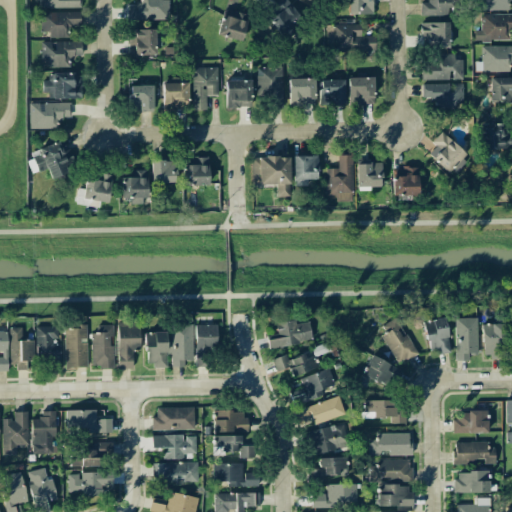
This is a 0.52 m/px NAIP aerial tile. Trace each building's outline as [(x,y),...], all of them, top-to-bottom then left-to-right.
[(128,4),(128,19),(167,19),(166,0),(140,0),(140,4),(128,4)] [(372,0),(347,0),(348,14),(373,14),(372,0)] [(420,16),(446,15),(445,0),(430,0),(431,2),(419,2),(420,16)] [(271,15),(282,38),(303,28),(292,5),(271,15)] [(48,38),(69,37),(69,27),(80,27),(80,12),(40,12),(40,32),(48,32),(48,38)] [(221,15),(216,34),(242,41),(248,15),(235,12),(233,18),(221,15)] [(480,30),(474,30),(474,40),(509,40),(509,30),(511,30),(511,13),(480,14),(480,30)] [(448,22),(421,23),(421,49),(448,48),(448,22)] [(325,25),(326,52),(375,50),(374,36),(360,37),(360,24),(325,25)] [(129,55),(155,55),(155,29),(134,29),(134,40),(128,40),(129,55)] [(69,67),(69,57),(81,56),(81,41),(40,42),(40,62),(48,61),(48,67),(69,67)] [(511,45),(480,46),(480,70),(511,69),(511,45)] [(461,59),(453,60),(453,53),(432,54),(433,64),(420,64),(421,80),(461,79),(461,59)] [(217,67),(190,68),(192,110),(206,110),(206,95),(218,95),(217,67)] [(257,75),(256,96),(264,97),(264,107),(281,107),(282,67),(262,67),(261,75),(257,75)] [(80,98),(79,73),(51,73),(52,80),(44,80),(44,99),(80,98)] [(373,104),(372,77),(347,77),(348,105),(373,104)] [(511,102),(511,77),(489,77),(488,102),(511,102)] [(314,78),(288,79),(289,106),(314,105),(314,78)] [(344,106),(344,80),(319,79),(319,105),(344,106)] [(225,108),(250,107),(249,80),(225,80),(225,108)] [(187,83),(162,83),(162,111),(188,110),(187,83)] [(461,83),(421,84),(422,99),(434,99),(434,109),(454,108),(454,104),(462,103),(461,83)] [(152,110),(151,85),(128,86),(129,111),(152,110)] [(56,128),(56,118),(70,118),(69,102),(28,103),(28,129),(56,128)] [(506,147),(502,122),(479,126),(484,151),(506,147)] [(425,152),(452,177),(469,158),(442,133),(425,152)] [(31,152),(37,172),(47,169),(50,179),(69,173),(60,143),(31,152)] [(292,156),(293,186),(306,185),(306,179),(317,178),(317,155),(292,156)] [(351,155),(338,155),(338,168),(325,168),(326,195),(337,195),(337,200),(342,200),(342,193),(352,193),(351,155)] [(251,185),(275,184),(275,197),(289,196),(288,156),(250,157),(251,185)] [(151,183),(174,183),(174,160),(150,161),(151,183)] [(356,187),(381,187),(380,163),(356,163),(356,187)] [(208,185),(208,164),(182,165),(183,186),(208,185)] [(392,196),(417,195),(416,168),(391,169),(392,196)] [(120,199),(130,198),(130,204),(145,204),(144,170),(130,171),(130,177),(120,177),(120,199)] [(75,205),(98,206),(99,202),(107,202),(109,174),(97,173),(97,181),(84,180),(83,189),(76,188),(75,205)] [(398,365),(417,352),(394,317),(381,325),(386,332),(379,336),(398,365)] [(449,353),(443,317),(422,321),(429,356),(449,353)] [(476,354),(475,318),(453,318),(455,361),(468,360),(468,354),(476,354)] [(275,322),(277,338),(267,339),(268,347),(311,342),(308,322),(295,323),(295,320),(275,322)] [(139,351),(138,322),(116,322),(118,369),(132,368),(132,351),(139,351)] [(191,324),(168,325),(168,332),(144,332),(145,366),(168,366),(168,367),(184,367),(183,361),(192,361),(191,324)] [(216,347),(216,324),(194,325),(195,366),(206,366),(205,347),(216,347)] [(505,357),(504,324),(481,324),(482,358),(505,357)] [(112,345),(111,325),(91,325),(92,368),(113,367),(112,345)] [(57,326),(35,326),(36,366),(60,365),(60,341),(57,341),(57,326)] [(65,368),(87,368),(86,326),(63,327),(65,368)] [(33,360),(33,340),(22,340),(22,327),(8,327),(9,368),(25,368),(25,360),(33,360)] [(271,359),(275,372),(289,367),(291,376),(318,367),(315,357),(305,360),(303,354),(287,359),(286,354),(271,359)] [(361,376),(393,389),(401,369),(369,356),(361,376)] [(305,392),(291,397),(295,406),(323,394),(322,392),(335,387),(327,368),(299,379),(305,392)] [(344,414),(338,396),(293,412),(297,424),(312,419),(314,424),(344,414)] [(390,400),(362,400),(363,418),(389,417),(390,423),(405,423),(405,408),(390,409),(390,400)] [(151,417),(151,430),(193,429),(193,407),(155,408),(155,417),(151,417)] [(66,434),(111,433),(110,419),(95,419),(95,409),(65,410),(66,434)] [(212,432),(244,431),(244,410),(212,411),(212,432)] [(454,434),(486,432),(485,410),(453,412),(454,434)] [(31,419),(31,454),(54,453),(54,411),(38,411),(38,419),(31,419)] [(2,455),(15,455),(15,445),(27,444),(26,412),(12,412),(13,419),(1,419),(2,455)] [(314,452),(348,448),(344,424),(305,430),(306,444),(313,443),(314,452)] [(409,433),(375,433),(375,440),(368,440),(368,456),(379,456),(379,455),(409,454),(409,433)] [(162,459),(182,459),(182,453),(195,453),(195,436),(183,436),(183,435),(151,435),(151,448),(162,448),(162,459)] [(212,454),(239,453),(239,458),(249,458),(249,445),(241,445),(241,435),(212,436),(212,454)] [(483,462),(483,464),(494,463),(494,448),(483,448),(483,441),(452,442),(452,463),(483,462)] [(111,443),(97,442),(97,451),(70,450),(69,466),(99,467),(99,456),(110,456),(111,443)] [(318,458),(318,468),(307,469),(308,482),(324,481),(324,476),(346,475),(345,457),(318,458)] [(151,463),(152,477),(166,477),(166,482),(198,481),(198,462),(151,463)] [(242,463),(212,463),(212,482),(227,481),(228,487),(257,486),(257,473),(242,473),(242,463)] [(55,499),(51,479),(46,480),(44,468),(26,471),(33,511),(45,511),(48,511),(46,501),(55,499)] [(112,485),(111,471),(79,473),(79,474),(67,475),(68,493),(80,492),(80,497),(99,496),(99,486),(112,485)] [(454,493),(486,492),(486,471),(453,472),(454,493)] [(0,475),(0,480),(6,511),(22,511),(21,503),(26,502),(20,472),(0,475)] [(356,484),(325,483),(325,494),(310,494),(310,508),(348,509),(348,503),(355,503),(356,484)] [(410,506),(410,485),(376,485),(376,506),(410,506)] [(194,511),(198,497),(169,491),(167,501),(151,497),(148,511),(151,511),(194,511)] [(213,493),(213,511),(225,511),(244,511),(244,507),(259,507),(258,492),(213,493)] [(453,511),(495,511),(489,511),(488,498),(472,498),(472,504),(453,505),(453,511)]
